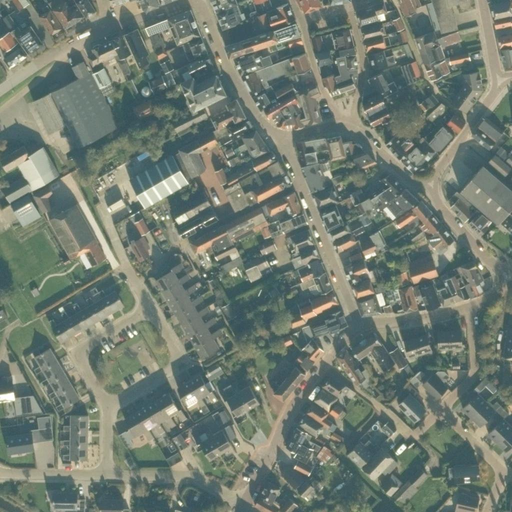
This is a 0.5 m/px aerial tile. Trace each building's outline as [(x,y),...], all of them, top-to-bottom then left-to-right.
[(8,0),(17,13),(24,8),(18,0),(8,0)] [(63,0),(52,8),(65,28),(83,17),(75,4),(70,7),(64,0),(63,0)] [(74,0),(76,3),(86,18),(96,11),(88,0),(74,0)] [(140,0),(144,8),(146,10),(159,5),(158,2),(160,2),(159,0),(110,0),(112,5),(126,0),(140,0)] [(211,0),(212,2),(213,2),(216,11),(229,7),(237,3),(236,0),(211,0)] [(296,0),(300,7),(302,6),(304,11),(306,12),(321,6),(318,0),(296,0)] [(397,0),(405,16),(416,12),(414,8),(421,5),(418,0),(397,0)] [(441,33),(457,29),(453,13),(450,13),(449,6),(467,1),(467,0),(431,0),(432,2),(425,4),(433,31),(440,29),(441,33)] [(491,5),(494,21),(510,18),(510,16),(511,15),(511,0),(510,0),(511,1),(491,5)] [(377,15),(387,12),(384,2),(355,11),(360,27),(379,21),(377,15)] [(237,3),(229,7),(230,8),(217,13),(223,29),(241,22),(238,15),(242,14),(237,3)] [(295,20),(287,3),(277,7),(277,8),(266,13),(271,28),(284,24),(295,20)] [(39,16),(51,36),(62,28),(47,5),(43,8),(46,12),(39,16)] [(178,44),(201,35),(191,10),(145,28),(150,38),(156,51),(163,47),(165,46),(163,42),(158,31),(165,29),(168,35),(173,32),(178,44)] [(23,45),(23,46),(33,39),(39,47),(43,44),(30,26),(21,32),(18,27),(17,27),(9,14),(2,19),(11,31),(11,32),(15,38),(16,37),(22,45),(23,45)] [(256,18),(260,31),(270,28),(266,15),(258,18),(256,18)] [(511,17),(510,18),(494,21),(495,28),(511,24),(511,27),(511,26),(511,17)] [(399,18),(394,20),(398,32),(405,29),(399,18)] [(301,35),(296,22),(225,46),(229,58),(233,57),(270,45),(301,35)] [(360,28),(363,40),(382,35),(385,34),(382,23),(360,28)] [(127,40),(133,53),(136,59),(139,67),(149,62),(145,55),(149,54),(137,29),(124,34),(127,40)] [(350,29),(332,33),(335,47),(333,47),(333,49),(353,44),(350,29)] [(399,32),(403,42),(409,40),(405,30),(399,32)] [(415,38),(420,54),(441,44),(442,47),(461,40),(458,31),(437,39),(434,31),(415,38)] [(4,59),(10,67),(26,56),(20,47),(19,48),(16,44),(17,43),(9,32),(0,38),(0,44),(5,52),(7,51),(9,55),(4,59)] [(511,46),(511,34),(497,38),(500,49),(511,46)] [(121,58),(133,53),(127,40),(125,41),(122,35),(118,37),(116,37),(114,38),(113,40),(112,40),(121,60),(126,73),(130,71),(124,59),(122,60),(121,58)] [(385,47),(382,35),(363,40),(366,52),(385,47)] [(297,45),(303,43),(301,36),(294,38),(297,45)] [(207,52),(201,37),(182,44),(189,60),(207,52)] [(311,40),(314,52),(324,50),(321,37),(311,40)] [(39,47),(33,39),(23,46),(29,54),(39,47)] [(126,73),(121,60),(112,40),(101,45),(99,44),(93,46),(92,49),(94,53),(88,57),(93,66),(99,62),(102,61),(103,62),(108,60),(108,58),(114,55),(117,62),(119,61),(124,73),(126,73)] [(403,45),(407,56),(409,61),(414,60),(407,43),(403,45)] [(347,55),(348,56),(356,54),(353,44),(333,49),(333,50),(339,48),(339,52),(335,52),(336,57),(347,55)] [(442,47),(441,44),(420,54),(424,63),(443,57),(444,56),(440,47),(442,47)] [(272,63),(269,55),(260,58),(259,54),(265,52),(266,54),(273,51),(270,45),(233,57),(240,74),(272,63)] [(511,46),(500,49),(503,66),(511,64),(511,46)] [(164,49),(163,47),(156,51),(154,52),(158,59),(167,55),(164,49)] [(332,49),(314,52),(318,66),(323,64),(332,62),(330,52),(332,51),(332,49)] [(371,68),(371,70),(395,62),(393,55),(385,57),(383,50),(368,55),(368,56),(368,58),(368,61),(370,62),(372,68),(371,68)] [(443,57),(424,63),(431,80),(443,75),(442,75),(449,72),(445,63),(450,62),(450,64),(470,59),(469,52),(460,54),(444,58),(444,56),(443,57)] [(305,53),(289,58),(291,65),(295,64),(298,72),(310,68),(305,53)] [(213,66),(207,54),(176,70),(179,75),(190,70),(192,76),(213,66)] [(340,74),(336,76),(341,92),(356,87),(357,82),(358,68),(356,54),(348,56),(347,55),(336,57),(340,74)] [(293,70),(291,65),(289,58),(241,76),(251,94),(269,85),(266,81),(293,70)] [(161,63),(165,72),(173,68),(169,59),(161,63)] [(408,64),(413,77),(420,74),(416,61),(408,64)] [(118,128),(91,72),(89,73),(83,62),(72,67),(78,78),(33,101),(49,133),(67,124),(79,148),(118,128)] [(93,73),(98,82),(100,88),(110,82),(111,82),(104,68),(93,73)] [(462,74),(463,85),(482,90),(479,71),(462,74)] [(363,104),(371,100),(370,98),(381,92),(384,97),(398,90),(394,81),(387,84),(382,73),(377,74),(368,79),(371,85),(363,89),(362,102),(363,104)] [(182,82),(195,109),(226,93),(217,74),(197,83),(194,76),(182,82)] [(331,96),(341,92),(336,76),(335,76),(334,74),(321,77),(324,85),(326,87),(328,86),(331,96)] [(148,82),(154,93),(167,87),(162,76),(148,82)] [(100,88),(103,92),(113,87),(110,82),(100,88)] [(251,95),(261,111),(295,90),(291,82),(271,94),(266,87),(251,95)] [(296,91),(265,109),(270,118),(272,116),(277,123),(277,124),(285,127),(285,126),(294,125),(295,127),(304,125),(304,124),(308,123),(308,124),(321,120),(315,97),(321,95),(315,82),(296,91)] [(473,102),(482,90),(463,85),(457,93),(473,102)] [(370,98),(371,100),(363,104),(371,120),(369,121),(371,125),(373,124),(373,125),(382,121),(383,123),(392,118),(387,107),(388,107),(385,101),(384,102),(382,98),(384,97),(381,92),(370,98)] [(473,102),(457,93),(452,101),(466,112),(473,102)] [(426,99),(432,106),(437,101),(431,94),(426,99)] [(199,135),(201,139),(212,132),(222,127),(225,126),(246,116),(237,98),(227,103),(229,108),(211,117),(215,125),(207,129),(208,130),(199,135)] [(152,100),(144,104),(134,108),(140,120),(157,112),(152,100)] [(424,111),(429,106),(424,100),(419,105),(424,111)] [(427,116),(433,122),(448,108),(441,103),(427,116)] [(190,125),(208,116),(203,106),(172,122),(179,135),(192,129),(190,125)] [(442,120),(458,132),(465,123),(454,114),(451,117),(446,114),(442,120)] [(225,126),(222,127),(212,132),(216,139),(229,132),(232,139),(254,128),(247,116),(246,117),(246,116),(225,126)] [(472,135),(489,149),(503,131),(485,117),(472,135)] [(399,159),(415,145),(403,132),(407,129),(409,132),(416,124),(413,121),(385,144),(399,159)] [(433,129),(423,138),(429,143),(439,153),(449,142),(451,141),(453,139),(453,138),(455,136),(441,124),(438,127),(439,129),(436,132),(433,129)] [(248,147),(263,140),(256,130),(243,136),(246,143),(239,147),(241,151),(248,147)] [(201,139),(179,149),(180,151),(173,155),(130,179),(145,207),(188,182),(188,181),(192,179),(192,177),(206,169),(198,153),(218,143),(216,139),(215,137),(212,132),(201,139)] [(352,141),(342,143),(340,136),(327,139),(329,147),(332,158),(351,153),(355,152),(362,150),(363,149),(356,143),(353,144),(352,141)] [(296,142),(301,164),(316,161),(332,158),(329,147),(327,139),(326,138),(325,137),(309,140),(296,142)] [(423,137),(415,145),(416,145),(401,161),(415,174),(435,152),(427,145),(429,143),(423,138),(423,137)] [(269,150),(263,140),(248,147),(253,157),(269,150)] [(2,189),(10,203),(59,174),(43,146),(29,154),(24,145),(1,159),(7,170),(18,164),(25,176),(2,189)] [(503,145),(498,149),(505,156),(510,152),(503,145)] [(228,157),(234,153),(231,148),(225,151),(228,157)] [(351,153),(360,174),(369,170),(368,166),(376,162),(363,149),(362,150),(355,152),(351,153)] [(271,150),(252,158),(254,163),(227,178),(226,178),(228,181),(230,185),(238,181),(278,159),(271,150)] [(488,162),(505,176),(511,169),(494,155),(488,162)] [(231,166),(237,164),(234,157),(228,160),(231,166)] [(291,183),(285,171),(278,159),(238,181),(230,185),(224,189),(235,211),(249,203),(250,205),(291,183)] [(311,192),(333,184),(342,180),(340,175),(326,180),(323,172),(340,165),(338,159),(333,160),(331,159),(321,163),(319,163),(319,162),(301,166),(311,192)] [(507,228),(511,232),(511,190),(483,165),(460,191),(498,224),(500,222),(503,224),(503,226),(505,228),(507,228)] [(228,181),(226,178),(227,178),(223,168),(215,172),(221,184),(228,181)] [(386,206),(405,187),(390,174),(380,180),(386,186),(366,199),(361,201),(369,218),(370,218),(371,216),(386,206)] [(340,201),(333,184),(311,192),(319,209),(340,201)] [(48,197),(53,193),(49,185),(33,195),(43,212),(53,206),(48,197)] [(418,200),(405,187),(386,206),(371,216),(370,218),(376,228),(405,211),(418,200)] [(182,237),(183,238),(218,219),(202,188),(170,206),(178,220),(173,222),(174,224),(174,225),(176,228),(177,228),(179,232),(179,234),(180,236),(182,237)] [(361,201),(366,199),(361,188),(350,194),(355,204),(361,201)] [(284,209),(287,216),(302,210),(294,191),(282,197),(273,201),(272,201),(266,204),(270,215),(284,209)] [(466,219),(467,219),(477,209),(457,191),(449,200),(453,204),(450,207),(464,221),(466,219)] [(11,204),(23,226),(41,216),(28,194),(11,204)] [(349,208),(355,205),(350,197),(345,199),(349,208)] [(417,224),(421,220),(432,212),(421,200),(407,212),(395,220),(400,227),(407,222),(409,224),(414,220),(417,224)] [(84,250),(92,266),(106,258),(97,243),(98,242),(76,204),(49,220),(70,258),(84,250)] [(355,206),(360,215),(365,212),(361,204),(355,206)] [(327,230),(346,221),(346,220),(343,222),(336,205),(320,212),(327,230)] [(261,227),(268,224),(268,223),(260,207),(252,211),(261,227)] [(491,221),(477,209),(467,219),(470,222),(468,224),(479,235),(488,227),(486,225),(491,221)] [(307,223),(302,210),(287,216),(279,220),(282,227),(270,232),(270,233),(271,235),(272,237),(307,223)] [(225,224),(228,230),(233,241),(261,227),(252,211),(225,224)] [(371,223),(365,212),(359,216),(364,226),(371,223)] [(442,225),(432,212),(421,220),(423,222),(418,225),(423,231),(411,239),(414,243),(425,236),(427,235),(428,234),(431,231),(432,233),(442,225)] [(142,235),(144,234),(150,230),(143,218),(134,222),(142,235)] [(351,231),(346,221),(327,230),(332,241),(350,231),(351,231)] [(228,230),(225,224),(209,232),(189,243),(195,253),(212,244),(215,250),(213,251),(218,259),(237,249),(233,241),(228,230)] [(431,231),(428,234),(427,235),(425,236),(440,254),(446,249),(444,247),(454,240),(442,225),(432,233),(431,231)] [(270,233),(270,232),(267,226),(261,229),(265,238),(271,235),(270,233)] [(351,231),(350,231),(332,241),(337,252),(353,244),(356,242),(353,234),(354,233),(355,235),(364,230),(362,226),(351,231)] [(293,242),(296,251),(314,243),(309,229),(286,238),(289,244),(293,242)] [(360,244),(365,255),(366,258),(376,254),(374,251),(375,251),(373,248),(385,242),(379,230),(370,235),(371,239),(360,244)] [(150,248),(144,237),(143,236),(130,244),(139,260),(149,255),(146,250),(150,248)] [(264,254),(277,248),(273,240),(259,246),(263,254),(264,254)] [(301,254),(304,263),(319,257),(314,244),(292,253),(293,257),(301,254)] [(349,257),(352,263),(363,258),(360,252),(349,257)] [(259,270),(269,265),(264,254),(263,254),(243,264),(251,281),(262,276),(259,270)] [(224,272),(244,262),(241,255),(221,265),(224,272)] [(308,262),(309,265),(293,271),(295,276),(300,274),(303,281),(313,277),(325,272),(319,257),(308,262)] [(343,267),(350,284),(371,277),(371,278),(377,276),(379,275),(376,267),(368,270),(363,259),(343,267)] [(461,277),(464,275),(469,286),(477,283),(483,280),(483,279),(481,275),(482,274),(480,272),(479,271),(474,259),(456,267),(461,276),(461,277)] [(438,275),(433,260),(427,262),(409,267),(414,284),(438,275)] [(156,280),(162,291),(180,281),(178,279),(174,272),(183,267),(180,263),(171,268),(173,270),(156,280)] [(325,272),(313,277),(314,277),(300,283),(302,289),(316,283),(320,293),(332,288),(325,272)] [(395,275),(398,286),(409,283),(406,272),(395,275)] [(178,279),(180,281),(162,291),(169,302),(186,292),(185,290),(181,283),(190,278),(187,274),(178,279)] [(455,279),(454,275),(443,280),(445,287),(437,290),(443,305),(463,298),(459,287),(457,283),(455,279)] [(477,283),(469,286),(464,275),(461,277),(463,280),(465,285),(470,297),(471,298),(484,293),(481,286),(485,284),(483,280),(477,283)] [(371,278),(371,277),(350,284),(356,299),(374,293),(374,294),(386,292),(386,291),(384,286),(373,288),(371,283),(372,282),(373,284),(379,282),(378,278),(377,276),(371,278)] [(463,298),(464,300),(470,297),(465,285),(463,280),(461,277),(461,276),(455,279),(457,283),(459,287),(463,298)] [(421,294),(427,309),(440,304),(431,280),(413,287),(416,296),(421,294)] [(169,302),(175,313),(193,303),(191,301),(187,294),(196,289),(194,285),(185,290),(186,292),(169,302)] [(398,289),(404,310),(417,309),(411,285),(398,289)] [(292,294),(298,291),(295,286),(289,289),(292,294)] [(386,291),(386,292),(386,293),(389,299),(394,297),(391,289),(386,291)] [(90,297),(92,296),(89,290),(83,294),(86,299),(90,297)] [(99,292),(102,298),(111,313),(124,305),(115,291),(106,296),(103,290),(99,292)] [(300,309),(302,313),(308,317),(339,304),(333,291),(311,300),(312,304),(311,304),(300,309)] [(374,294),(374,293),(356,299),(362,315),(382,312),(376,294),(386,293),(386,292),(374,294)] [(199,314),(198,312),(194,305),(203,300),(200,296),(191,301),(193,303),(175,313),(182,324),(199,314)] [(98,320),(111,313),(102,298),(94,303),(90,297),(86,299),(90,305),(98,320)] [(300,309),(311,304),(309,298),(297,303),(300,309)] [(228,320),(234,317),(230,310),(233,309),(230,302),(221,307),(228,320)] [(74,307),(77,313),(86,327),(98,320),(90,305),(81,310),(78,304),(74,307)] [(189,335),(206,325),(204,323),(200,316),(209,311),(207,307),(198,312),(199,314),(182,324),(189,335)] [(327,319),(308,325),(314,337),(331,331),(333,332),(336,331),(337,329),(347,325),(341,309),(325,316),(327,319)] [(61,314),(65,320),(73,335),(86,327),(77,313),(69,318),(65,311),(61,314)] [(511,312),(510,313),(503,357),(511,358),(511,312)] [(302,313),(289,317),(290,317),(292,324),(292,326),(293,327),(306,322),(308,317),(302,313)] [(290,317),(278,322),(281,328),(292,324),(290,317)] [(212,336),(211,334),(207,327),(216,322),(213,318),(204,323),(206,325),(189,335),(195,346),(212,336)] [(61,342),(73,335),(65,320),(56,325),(53,319),(49,321),(61,342)] [(308,325),(304,327),(307,337),(310,340),(301,350),(303,351),(314,360),(323,350),(312,338),(314,337),(308,325)] [(212,336),(195,346),(202,357),(219,347),(214,338),(222,333),(220,329),(211,334),(212,336)] [(461,330),(450,331),(451,349),(462,348),(461,330)] [(439,349),(451,349),(450,331),(438,332),(439,349)] [(400,368),(407,363),(397,347),(390,352),(391,355),(390,356),(374,332),(351,347),(360,360),(371,352),(384,371),(395,363),(393,361),(394,360),(400,368)] [(426,334),(415,337),(420,354),(432,350),(426,334)] [(409,358),(420,354),(415,337),(404,341),(409,358)] [(40,366),(34,369),(36,373),(43,369),(57,361),(50,348),(35,357),(40,366)] [(359,364),(356,359),(354,361),(346,350),(337,356),(347,372),(357,366),(359,364)] [(304,372),(314,360),(303,351),(293,364),(296,366),(305,374),(305,373),(304,372)] [(41,382),(44,386),(50,382),(65,373),(57,361),(43,369),(48,378),(41,382)] [(205,371),(209,377),(219,372),(214,365),(205,371)] [(305,374),(296,366),(291,372),(285,367),(280,372),(287,377),(279,386),(273,381),(269,386),(275,391),(274,393),(283,400),(305,374)] [(365,387),(374,381),(366,369),(361,372),(357,366),(347,372),(356,385),(361,381),(365,387)] [(433,373),(422,384),(437,398),(447,388),(442,383),(449,376),(444,371),(438,372),(434,375),(433,373)] [(50,382),(55,390),(49,394),(51,398),(57,394),(72,386),(65,373),(50,382)] [(0,400),(14,399),(12,375),(3,376),(3,380),(0,380),(0,400)] [(200,375),(189,381),(199,398),(201,397),(208,393),(213,402),(217,399),(212,390),(210,391),(200,375)] [(356,392),(330,375),(323,386),(338,396),(341,391),(352,398),(356,392)] [(410,381),(417,387),(422,382),(415,376),(410,381)] [(476,387),(480,391),(489,381),(485,377),(476,387)] [(178,388),(188,405),(197,400),(202,408),(201,409),(204,413),(209,410),(201,397),(199,398),(189,381),(178,388)] [(230,384),(236,393),(238,392),(248,409),(259,402),(249,385),(240,390),(235,382),(231,384),(230,384)] [(486,386),(493,394),(497,390),(489,383),(486,386)] [(230,384),(224,388),(219,391),(225,400),(227,399),(237,416),(248,409),(238,392),(236,393),(230,384)] [(398,405),(414,421),(426,410),(414,399),(419,394),(409,384),(402,392),(406,396),(398,405)] [(57,394),(62,403),(56,406),(58,410),(63,408),(66,413),(75,407),(72,402),(79,398),(72,386),(57,394)] [(313,401),(329,412),(337,398),(322,388),(313,401)] [(177,412),(182,420),(186,418),(181,409),(179,410),(175,403),(169,393),(158,400),(168,417),(170,416),(177,412)] [(462,409),(471,417),(488,400),(486,402),(477,393),(462,409)] [(15,402),(16,415),(43,412),(34,396),(18,398),(18,402),(15,402)] [(170,416),(168,417),(158,400),(147,406),(157,423),(159,422),(166,418),(171,427),(175,424),(170,416)] [(488,400),(471,417),(480,426),(491,414),(495,418),(504,409),(496,401),(493,404),(488,400)] [(306,413),(329,428),(332,423),(324,418),(328,413),(312,403),(306,413)] [(337,416),(341,409),(342,408),(335,404),(330,412),(336,416),(337,416)] [(136,413),(146,430),(148,429),(155,425),(160,433),(164,431),(159,422),(157,423),(147,406),(136,413)] [(224,422),(230,418),(224,409),(219,412),(224,422)] [(488,434),(497,442),(511,427),(503,419),(509,413),(504,409),(495,418),(499,422),(488,434)] [(136,413),(125,419),(130,429),(126,431),(125,430),(119,435),(126,448),(133,444),(130,439),(144,431),(149,440),(153,437),(148,429),(146,430),(136,413)] [(320,430),(330,436),(333,431),(305,414),(298,424),(317,436),(320,430)] [(64,425),(63,430),(71,430),(88,430),(88,415),(71,415),(71,425),(64,425)] [(383,425),(392,434),(396,429),(387,421),(383,425)] [(229,425),(213,434),(208,426),(203,428),(209,437),(210,436),(221,453),(232,446),(229,441),(236,437),(229,425)] [(389,436),(392,434),(383,425),(381,428),(389,436)] [(320,447),(309,440),(311,435),(297,427),(291,437),(313,449),(317,451),(320,447)] [(497,442),(506,451),(511,444),(511,427),(497,442)] [(33,441),(41,440),(39,429),(30,430),(30,433),(7,437),(9,453),(34,450),(33,441)] [(70,444),(88,444),(88,430),(71,430),(71,440),(63,440),(63,444),(70,445),(70,444)] [(221,453),(210,436),(209,437),(202,441),(197,432),(192,435),(198,444),(200,443),(210,459),(221,453)] [(330,437),(339,442),(342,437),(333,432),(330,437)] [(173,438),(180,449),(188,445),(181,433),(173,438)] [(294,456),(306,462),(313,449),(291,437),(286,447),(296,452),(294,456)] [(347,454),(360,466),(376,450),(372,446),(367,442),(364,445),(360,441),(347,454)] [(70,445),(70,454),(63,454),(63,459),(87,459),(88,444),(70,444),(70,445)] [(331,450),(323,445),(316,456),(323,461),(325,462),(333,454),(330,451),(331,450)] [(398,463),(394,459),(381,447),(362,468),(374,479),(382,471),(386,475),(398,463)] [(318,468),(323,461),(316,456),(311,463),(318,468)] [(171,466),(176,463),(172,457),(167,460),(171,466)] [(294,468),(309,475),(312,469),(298,461),(294,468)] [(455,476),(455,480),(455,483),(472,482),(472,480),(479,479),(478,465),(471,466),(471,464),(454,465),(454,467),(448,468),(449,476),(455,476)] [(290,465),(281,474),(295,488),(304,479),(290,465)] [(409,479),(408,480),(392,497),(398,503),(415,486),(416,486),(427,475),(420,468),(409,480),(409,479)] [(392,474),(386,480),(380,485),(391,496),(402,483),(396,478),(392,474)] [(304,497),(305,496),(309,500),(323,486),(312,476),(298,491),(304,497)] [(266,511),(276,511),(279,510),(287,501),(283,498),(278,503),(273,500),(280,488),(268,481),(255,505),(266,511)] [(53,508),(65,508),(64,511),(84,511),(85,499),(77,499),(77,493),(53,492),(53,508)] [(467,494),(459,493),(455,510),(463,511),(464,511),(470,511),(475,511),(479,498),(467,496),(467,494)] [(290,498),(287,501),(279,510),(281,511),(290,511),(297,505),(290,498)] [(129,511),(129,509),(123,509),(123,500),(101,499),(100,511),(129,511)]
